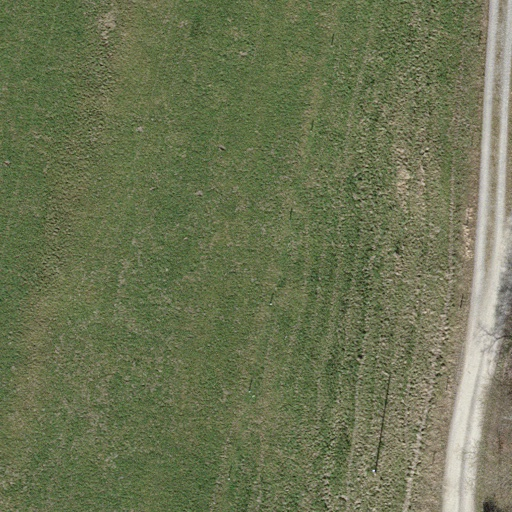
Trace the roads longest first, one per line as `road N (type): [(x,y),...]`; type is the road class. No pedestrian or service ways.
road 1 (track): [(506,0),(486,312)]
road 2 (track): [(459,511),(486,312)]
